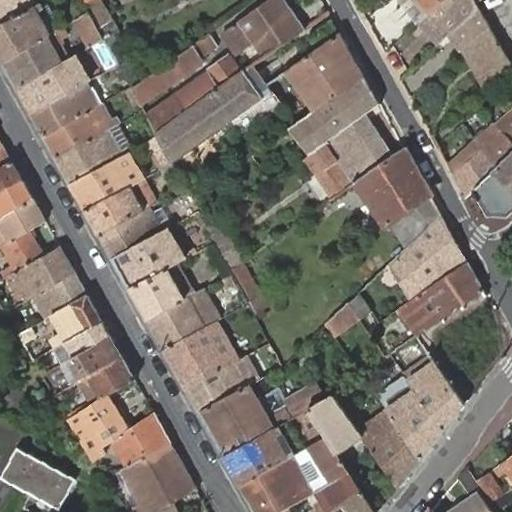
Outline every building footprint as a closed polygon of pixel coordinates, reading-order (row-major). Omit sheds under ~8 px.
[(36,0),(0,0),(0,24),(38,3),(36,0)] [(106,0),(89,0),(87,1),(92,11),(106,37),(110,44),(123,36),(112,18),(115,15),(106,0)] [(257,41),(266,54),(307,25),(289,0),(270,0),(232,26),(224,31),(239,54),(249,46),(257,41)] [(402,0),(416,16),(424,9),(417,0),(402,0)] [(417,0),(424,9),(416,16),(413,18),(418,23),(418,22),(444,0),(417,0)] [(437,47),(454,32),(482,8),(477,0),(476,0),(444,0),(418,22),(418,23),(417,24),(437,47)] [(38,3),(0,24),(0,54),(3,60),(52,33),(44,17),(50,13),(42,1),(38,3)] [(472,43),(493,81),(496,79),(495,78),(511,63),(511,61),(482,8),(454,32),(465,48),(472,43)] [(92,11),(77,19),(91,45),(106,37),(92,11)] [(318,47),(343,31),(335,16),(310,33),(318,47)] [(211,30),(144,78),(133,86),(143,102),(205,59),(201,54),(218,43),(211,30)] [(52,33),(3,60),(17,85),(67,58),(71,56),(58,31),(52,33)] [(317,109),(368,75),(343,31),(318,47),(289,67),(317,109)] [(257,41),(249,46),(258,59),(266,54),(257,41)] [(493,81),(472,43),(465,48),(488,86),(493,81)] [(71,56),(67,58),(71,64),(79,60),(76,54),(71,56)] [(232,54),(147,110),(157,128),(243,69),(232,54)] [(67,58),(17,85),(33,112),(81,84),(78,79),(87,74),(79,60),(71,64),(67,58)] [(134,58),(122,65),(133,84),(133,86),(144,78),(134,58)] [(243,69),(157,128),(167,147),(172,158),(192,145),(198,153),(214,142),(208,133),(230,118),(238,130),(281,99),(256,61),(243,69)] [(78,79),(81,84),(86,81),(90,79),(87,74),(78,79)] [(366,112),(382,100),(368,75),(317,109),(292,125),(311,151),(366,112)] [(81,84),(33,112),(44,133),(98,103),(89,86),(84,88),(81,84)] [(133,86),(133,84),(123,89),(135,112),(145,106),(143,102),(133,86)] [(98,103),(44,133),(57,156),(109,126),(121,120),(117,114),(111,116),(102,101),(98,103)] [(362,176),(394,154),(366,112),(311,151),(308,153),(337,193),(362,176)] [(121,120),(109,126),(124,151),(128,149),(135,145),(121,120)] [(475,187),(485,178),(504,161),(511,152),(511,130),(488,155),(485,150),(477,157),(458,123),(436,139),(467,196),(475,187)] [(109,126),(57,156),(72,182),(124,151),(109,126)] [(0,169),(14,161),(14,160),(5,144),(0,146),(0,169)] [(362,176),(388,221),(431,190),(406,145),(394,154),(362,176)] [(172,158),(167,147),(155,153),(162,166),(174,160),(172,158)] [(124,151),(72,182),(86,208),(131,183),(144,176),(128,149),(124,151)] [(183,178),(174,160),(162,166),(172,184),(183,178)] [(14,161),(0,169),(0,194),(25,180),(14,161)] [(511,169),(504,161),(485,178),(511,208),(511,169)] [(131,183),(86,208),(100,232),(152,203),(155,201),(147,186),(149,184),(144,176),(131,183)] [(511,214),(511,208),(485,178),(475,187),(490,217),(511,216),(511,214)] [(25,180),(0,194),(0,217),(35,197),(25,180)] [(388,221),(403,249),(443,212),(431,190),(388,221)] [(35,197),(0,217),(0,237),(4,243),(31,228),(47,220),(35,197)] [(152,203),(100,232),(113,255),(169,226),(173,223),(169,217),(163,220),(152,203)] [(390,261),(359,289),(372,307),(382,319),(400,307),(469,259),(443,212),(403,249),(390,261)] [(220,216),(208,225),(216,240),(222,251),(234,243),(220,216)] [(169,226),(113,255),(131,287),(180,260),(187,256),(169,226)] [(31,228),(4,243),(19,270),(46,255),(31,228)] [(19,270),(8,276),(11,281),(17,277),(29,299),(77,272),(62,246),(46,255),(19,270)] [(365,264),(374,275),(392,259),(383,248),(365,264)] [(418,333),(485,288),(469,259),(400,307),(418,333)] [(131,287),(148,317),(197,290),(180,260),(131,287)] [(248,262),(236,270),(261,313),(273,306),(248,262)] [(77,272),(29,299),(33,306),(39,303),(49,318),(89,294),(77,272)] [(230,273),(221,278),(236,304),(244,300),(230,273)] [(11,281),(23,302),(29,299),(17,277),(11,281)] [(148,317),(165,348),(217,320),(204,298),(211,293),(207,285),(197,290),(148,317)] [(348,299),(358,315),(360,317),(372,307),(359,289),(348,299)] [(49,318),(31,328),(35,336),(53,325),(55,319),(64,334),(54,339),(58,346),(104,319),(89,294),(49,318)] [(343,305),(325,321),(334,334),(358,315),(348,299),(343,305)] [(58,346),(56,347),(64,361),(72,356),(112,334),(104,319),(58,346)] [(165,348),(187,386),(240,357),(236,351),(225,356),(211,330),(220,324),(217,320),(165,348)] [(225,356),(236,351),(220,324),(211,330),(225,356)] [(20,334),(16,326),(6,332),(15,347),(25,341),(20,334)] [(112,334),(72,356),(86,378),(91,376),(124,357),(112,334)] [(411,380),(445,430),(466,402),(431,352),(405,370),(411,380)] [(187,386),(201,410),(255,381),(260,378),(247,354),(240,357),(187,386)] [(72,356),(64,361),(76,383),(86,378),(72,356)] [(98,389),(64,409),(69,417),(109,395),(137,379),(124,357),(91,376),(98,389)] [(388,410),(422,458),(445,430),(411,380),(382,402),(388,410)] [(225,455),(281,424),(292,418),(310,407),(326,398),(317,381),(287,397),(281,386),(263,396),(255,381),(201,410),(225,455)] [(327,435),(339,453),(364,436),(360,431),(333,394),(326,398),(310,407),(327,435)] [(109,395),(69,417),(93,459),(106,451),(102,444),(114,437),(129,428),(109,395)] [(327,435),(310,407),(292,418),(308,446),(327,435)] [(364,436),(400,486),(422,458),(388,410),(360,431),(364,436)] [(129,428),(114,437),(128,465),(172,441),(155,412),(129,428)] [(225,455),(241,482),(296,452),(281,424),(225,455)] [(241,482),(258,511),(280,511),(292,505),(318,489),(350,470),(339,453),(327,435),(308,446),(296,452),(241,482)] [(142,505),(131,511),(153,511),(174,501),(198,488),(172,441),(128,465),(124,466),(142,505)] [(5,477),(62,506),(78,477),(20,447),(5,477)] [(511,456),(510,457),(502,463),(498,465),(505,473),(511,469),(511,470),(511,456)] [(449,511),(494,511),(481,492),(485,488),(479,478),(468,463),(459,475),(474,497),(449,511)] [(329,510),(330,511),(375,511),(350,470),(318,489),(325,502),(329,510)] [(485,488),(494,502),(506,494),(490,471),(479,478),(485,488)] [(494,502),(499,509),(511,501),(511,494),(510,491),(506,494),(494,502)] [(153,511),(179,511),(174,501),(153,511)] [(308,511),(326,511),(329,510),(325,502),(308,511)]
